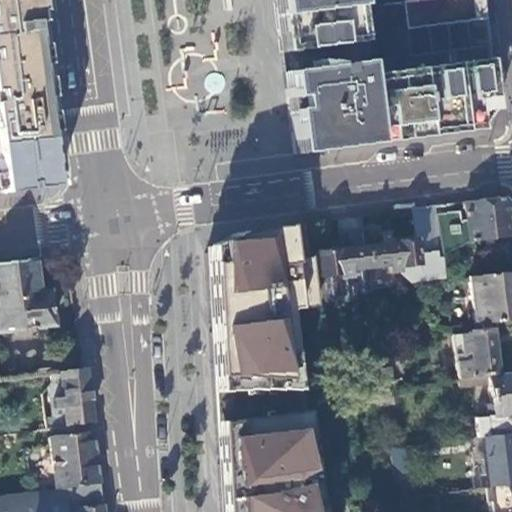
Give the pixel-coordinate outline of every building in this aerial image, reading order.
[(0,0),(0,188),(38,183),(34,151),(43,150),(38,113),(46,112),(40,69),(36,38),(30,0),(0,0)] [(271,0),(276,34),(279,53),(358,43),(352,0),(271,0)] [(164,81),(205,109),(229,73),(188,46),(164,81)] [(330,64),(308,62),(309,69),(281,73),(285,99),(288,121),(292,156),(480,130),(495,111),(488,60),(463,63),(413,70),(362,76),(360,62),(330,66),(330,64)] [(0,193),(13,192),(46,187),(56,186),(55,176),(50,141),(48,128),(46,112),(38,113),(43,150),(34,151),(38,183),(0,188),(0,193)] [(477,202),(443,206),(445,216),(462,213),(467,243),(511,236),(511,230),(511,221),(508,204),(502,198),(477,202)] [(443,206),(433,208),(440,257),(453,256),(450,235),(447,235),(445,216),(443,206)] [(440,257),(433,208),(408,211),(412,241),(363,248),(366,271),(379,269),(379,272),(386,271),(386,274),(397,272),(398,275),(409,284),(418,272),(416,261),(440,257)] [(369,295),(366,271),(363,248),(359,217),(338,220),(342,251),(313,255),(318,301),(325,300),(330,304),(333,299),(339,298),(340,302),(344,304),(348,304),(351,300),(351,297),(356,297),(361,301),(364,296),(369,295)] [(317,511),(312,490),(289,310),(313,307),(307,258),(287,261),(282,227),(235,233),(218,244),(204,254),(207,314),(209,345),(214,421),(216,455),(218,491),(219,511),(317,511)] [(8,262),(0,262),(0,332),(51,326),(47,291),(35,293),(31,259),(8,262)] [(511,271),(467,278),(474,324),(491,322),(511,319),(511,271)] [(491,322),(474,324),(475,330),(466,331),(466,333),(460,334),(463,352),(469,351),(470,361),(455,363),(458,380),(498,374),(491,322)] [(460,334),(451,335),(455,363),(470,361),(469,351),(463,352),(460,334)] [(382,390),(393,389),(390,367),(379,368),(382,390)] [(371,392),(382,390),(379,368),(369,370),(371,392)] [(84,393),(81,369),(56,372),(56,374),(48,375),(49,382),(53,408),(60,407),(62,417),(43,419),(44,428),(88,423),(84,393)] [(511,372),(498,374),(458,380),(459,386),(488,383),(491,415),(472,418),(474,439),(499,435),(511,433),(511,372)] [(511,433),(499,435),(502,461),(511,459),(511,433)] [(44,481),(45,488),(95,482),(96,482),(93,454),(90,434),(47,439),(52,480),(44,481)] [(393,474),(407,472),(403,446),(389,448),(393,474)] [(45,488),(0,493),(0,511),(100,511),(99,507),(98,507),(95,482),(45,488)] [(498,499),(496,485),(486,486),(488,499),(494,498),(498,499)]
